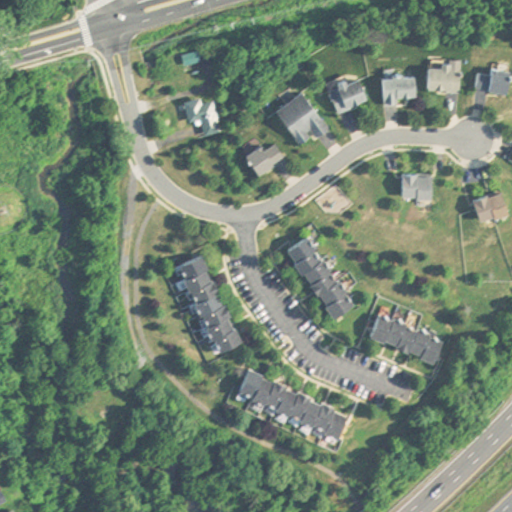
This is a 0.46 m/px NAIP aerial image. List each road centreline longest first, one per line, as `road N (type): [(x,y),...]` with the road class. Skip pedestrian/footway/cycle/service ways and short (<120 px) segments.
road 1 (residential): [(134,129),(145,166),(167,191),(220,214),(279,202),(371,138),(471,135)]
road 2 (residential): [(244,213),(255,275),(303,342),(417,395)]
road 3 (primary): [(0,60),(225,0)]
road 4 (primary): [(151,0),(0,49)]
road 5 (motorway): [(511,419),(413,511)]
